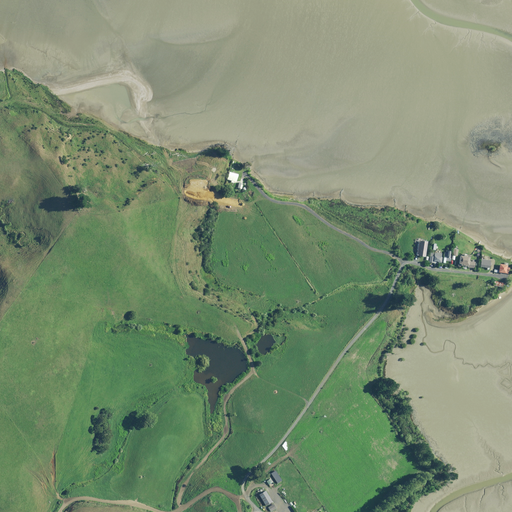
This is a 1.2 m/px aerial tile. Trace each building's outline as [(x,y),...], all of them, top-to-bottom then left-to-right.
[(239,174),(230,172),(227,179),(232,180),(231,182),(234,183),(234,181),(236,182),(239,174)] [(418,241),(416,255),(418,256),(425,257),(427,242),(421,241),(418,241)] [(442,262),(442,252),(439,252),(439,253),(430,253),(430,262),(433,263),(433,261),(442,262)] [(471,261),(470,261),(471,257),(471,255),(463,254),(463,256),(460,256),(459,264),(461,264),(461,265),(467,266),(467,267),(475,268),(476,262),(474,262),(475,260),(472,259),(471,261)] [(481,259),(480,267),(487,268),(487,269),(489,270),(489,268),(490,268),(491,260),(481,259)] [(498,272),(508,274),(509,270),(510,270),(510,267),(508,267),(508,263),(504,263),(504,265),(500,264),(499,270),(494,269),(494,272),(498,273),(498,272)] [(272,502),(266,491),(259,495),(266,506),(272,502)]
